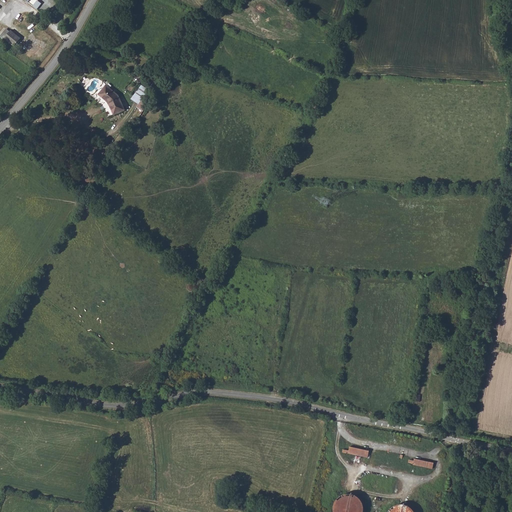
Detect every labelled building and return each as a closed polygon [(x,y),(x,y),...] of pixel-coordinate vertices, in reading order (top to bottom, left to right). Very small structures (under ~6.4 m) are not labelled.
[(9,29),(3,37),(14,44),(19,36),(9,29)] [(153,96),(148,93),(150,90),(142,84),(132,99),(139,104),(137,107),(142,111),(153,96)] [(118,96),(106,85),(99,94),(110,105),(114,114),(125,109),(118,96)] [(368,457),(370,450),(350,446),(349,450),(343,449),(343,452),(368,457)] [(413,465),(433,468),(434,462),(414,458),(413,465)] [(335,507),(335,510),(335,511),(360,511),(362,509),(361,505),(360,502),(358,499),(356,498),(353,496),(350,495),(347,495),(344,496),(341,497),(338,500),(336,502),(335,507)]
